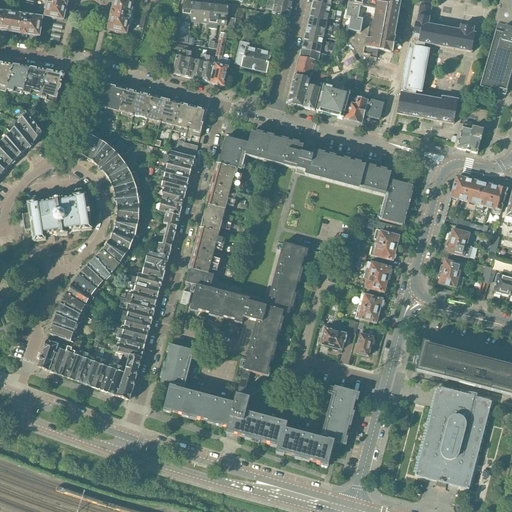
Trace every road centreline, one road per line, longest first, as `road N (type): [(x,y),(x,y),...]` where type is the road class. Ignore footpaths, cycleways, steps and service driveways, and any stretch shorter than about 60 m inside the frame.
road 1 (residential): [(0,224),(14,191),(53,163),(83,171),(104,200),(98,237),(51,283),(14,393)]
road 2 (residential): [(355,503),(127,434)]
road 3 (residential): [(159,328),(223,104)]
road 4 (secondary): [(121,454),(321,511)]
road 5 (residential): [(159,328),(222,344),(214,376),(291,396)]
road 6 (residential): [(275,117),(443,171)]
road 7 (unclassified): [(82,66),(223,104)]
road 8 (residential): [(299,363),(335,223)]
road 9 (secondary): [(385,385),(355,503)]
road 10 (secondary): [(7,413),(121,454)]
road 11 (residential): [(275,117),(303,0)]
road 12 (residential): [(127,434),(14,393)]
